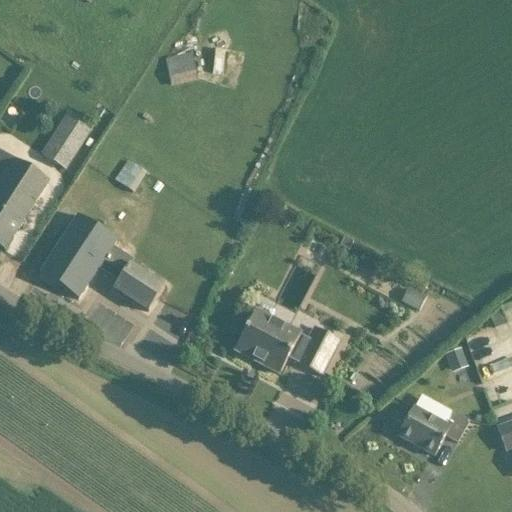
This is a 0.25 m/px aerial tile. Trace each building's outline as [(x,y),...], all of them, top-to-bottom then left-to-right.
[(225,52),(215,51),(213,74),(222,75),(225,52)] [(193,56),(165,62),(171,88),(199,82),(193,56)] [(77,148),(73,146),(63,139),(56,135),(42,156),(58,166),(66,171),(79,150),(77,148)] [(49,183),(48,183),(28,169),(0,151),(0,249),(5,252),(16,236),(49,183)] [(128,161),(116,181),(134,192),(146,171),(128,161)] [(78,217),(40,276),(79,301),(98,271),(118,284),(114,291),(149,313),(165,289),(131,267),(134,262),(113,248),(117,242),(78,217)] [(353,244),(344,239),(340,247),(349,252),(353,244)] [(416,293),(409,308),(419,313),(426,298),(416,293)] [(185,342),(196,320),(170,306),(159,328),(185,342)] [(256,313),(235,352),(254,362),(253,363),(262,367),(262,366),(280,376),(289,359),(298,364),(297,365),(322,378),(340,343),(316,330),(310,341),(271,321),(275,313),(262,306),(258,314),(256,313)] [(445,357),(451,371),(466,365),(461,351),(445,357)] [(435,458),(446,438),(458,445),(470,424),(454,415),(447,428),(414,410),(398,437),(412,445),(412,446),(413,446),(420,450),(421,450),(435,458)] [(511,425),(498,430),(506,453),(511,450),(511,425)]
